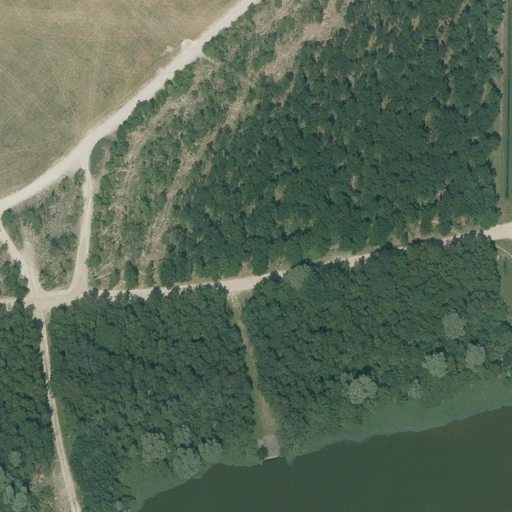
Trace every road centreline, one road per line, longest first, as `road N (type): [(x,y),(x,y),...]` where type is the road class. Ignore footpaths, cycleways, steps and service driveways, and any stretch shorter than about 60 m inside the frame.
road 1 (track): [(75,301),(216,288),(462,238)]
road 2 (track): [(0,204),(159,82),(247,0)]
road 3 (track): [(38,306),(75,511)]
road 4 (unknown): [(75,301),(83,209),(76,148)]
